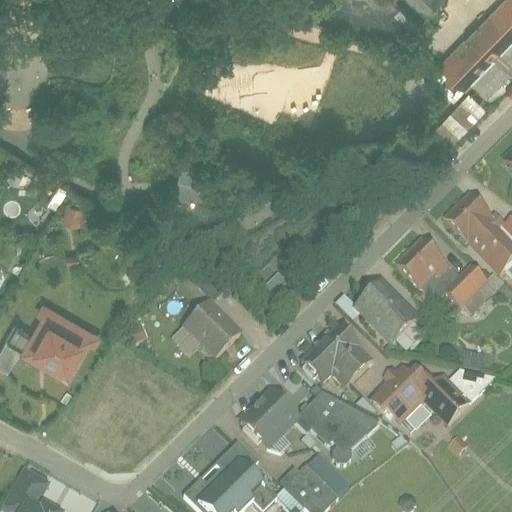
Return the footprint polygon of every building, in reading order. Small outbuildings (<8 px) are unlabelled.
[(399,9),(389,0),(341,0),(319,23),(369,42),(396,53),(419,29),(399,9)] [(446,0),(403,0),(426,21),(446,0)] [(511,0),(505,0),(438,67),(466,95),(473,87),(494,108),(511,89),(511,0)] [(468,96),(429,140),(447,156),(486,112),(468,96)] [(511,158),(502,168),(511,178),(511,158)] [(190,202),(206,206),(213,179),(179,171),(172,202),(188,207),(190,202)] [(408,194),(403,183),(388,189),(393,200),(408,194)] [(511,237),(471,197),(445,222),(503,281),(511,272),(511,237)] [(449,270),(422,243),(396,269),(423,296),(449,270)] [(262,304),(276,317),(306,285),(302,281),(277,257),(251,285),(266,300),(262,304)] [(490,288),(473,271),(446,298),(463,315),(490,288)] [(382,283),(352,313),(394,355),(424,325),(382,283)] [(181,330),(215,363),(243,336),(209,302),(181,330)] [(14,354),(62,382),(92,331),(44,303),(14,354)] [(337,328),(300,365),(324,390),(333,380),(347,393),(368,372),(355,359),(362,352),(337,328)] [(371,406),(399,434),(423,410),(450,436),(465,421),(473,413),(447,386),(439,394),(419,375),(413,381),(404,373),(371,406)] [(86,443),(118,462),(132,437),(123,432),(138,406),(115,393),(86,443)] [(300,424),(269,394),(236,426),(267,457),(300,424)] [(347,475),(374,428),(319,396),(298,432),(337,454),(330,465),(347,475)] [(223,454),(179,498),(193,511),(224,511),(229,507),(234,511),(270,511),(275,507),(223,454)] [(308,471),(299,479),(297,477),(273,500),(284,511),(297,511),(298,511),(299,511),(330,511),(339,503),(308,471)] [(48,511),(44,509),(41,511),(37,511),(50,489),(25,475),(3,511),(48,511)]
